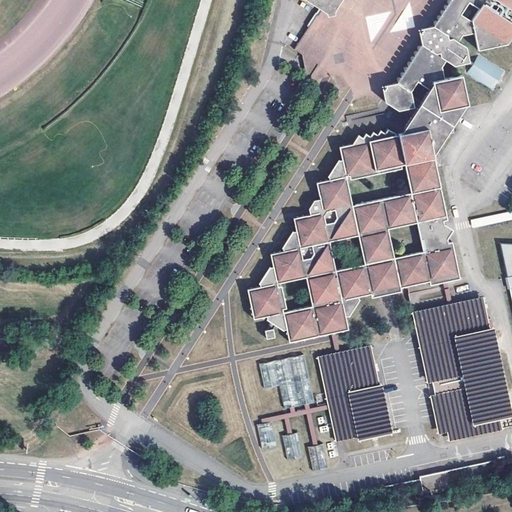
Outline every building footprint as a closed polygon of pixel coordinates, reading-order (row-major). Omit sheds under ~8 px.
[(438,11),(439,14),(440,15),(439,16),(438,15),(435,16),(435,19),(437,20),(436,21),(435,20),(431,21),(432,24),(433,25),(432,27),(419,29),(420,32),(417,32),(420,45),(419,46),(418,46),(415,46),(415,50),(416,51),(416,52),(415,51),(412,52),(412,55),(413,56),(412,57),(411,56),(408,57),(408,60),(410,61),(409,62),(408,61),(405,62),(405,66),(406,67),(405,68),(404,67),(401,68),(402,71),(403,72),(402,73),(401,72),(398,73),(398,76),(399,77),(399,78),(398,77),(394,78),(395,81),(396,82),(395,83),(382,86),(383,89),(380,90),(383,103),(396,111),(403,110),(411,115),(398,135),(395,135),(386,129),(383,133),(379,130),(376,135),(371,132),(368,137),(364,134),(361,139),(357,136),(351,145),(337,148),(340,160),(336,160),(326,177),(327,181),(315,184),(318,200),(314,201),(312,201),(307,210),(308,215),(291,218),(294,231),(290,232),(280,248),(280,252),(267,255),(270,267),(267,268),(256,285),(257,288),(244,291),(251,321),(264,318),(265,321),(270,324),(265,331),(263,332),(264,340),(273,339),(271,330),(273,327),(281,332),(284,331),(287,344),(316,337),(330,334),(335,333),(346,330),(344,319),(347,318),(358,301),(357,298),(369,296),(370,299),(380,297),(386,296),(390,295),(399,293),(398,289),(407,287),(428,283),(429,286),(442,283),(447,282),(460,279),(453,248),(451,242),(447,243),(446,241),(452,231),(443,225),(442,221),(446,221),(445,216),(439,188),(432,159),(431,156),(445,135),(453,133),(451,125),(463,106),(466,106),(460,76),(442,80),(439,68),(444,61),(452,66),(465,63),(471,67),(466,74),(492,90),(504,71),(478,55),(473,63),(467,59),(465,48),(456,42),(461,35),(472,33),(476,51),(507,45),(511,36),(511,0),(449,0),(450,0),(449,0),(445,0),(446,3),(447,4),(446,5),(445,4),(442,5),(442,8),(444,9),(443,11),(442,10),(438,11)] [(302,0),(323,13),(325,16),(332,15),(332,11),(338,0),(302,0)] [(511,210),(470,220),(471,224),(472,228),(511,219),(511,210)] [(511,244),(499,244),(507,278),(509,289),(511,302),(511,244)] [(447,282),(442,283),(443,286),(443,290),(445,299),(446,305),(449,305),(452,304),(448,289),(447,284),(447,282)] [(415,312),(412,313),(411,313),(415,330),(415,333),(416,336),(426,384),(432,383),(434,395),(429,396),(434,421),(437,435),(438,435),(442,434),(446,433),(448,442),(502,432),(500,421),(511,419),(509,404),(493,329),(489,330),(483,297),(458,303),(452,304),(449,305),(446,305),(415,312)] [(335,333),(330,334),(331,337),(332,340),(334,353),(337,353),(339,352),(338,348),(338,346),(335,333)] [(334,353),(316,357),(324,393),(326,405),(327,407),(328,410),(329,415),(332,434),(334,443),(337,443),(344,442),(355,440),(356,443),(372,439),(378,438),(391,435),(390,431),(380,385),(379,385),(370,346),(339,352),(337,353),(334,353)] [(273,361),(258,364),(264,389),(279,386),(284,409),(289,408),(291,408),(293,407),(299,406),(303,405),(306,404),(308,404),(314,402),(313,396),(303,354),(288,358),(273,361)] [(291,408),(289,408),(290,413),(260,419),(261,422),(261,424),(271,422),(283,419),(287,436),(289,435),(291,435),(288,418),(305,415),(312,446),(314,446),(317,445),(310,413),(328,410),(327,407),(326,405),(309,409),(308,404),(306,404),(303,405),(304,410),(294,412),(293,407),(291,408)] [(257,425),(262,450),(277,447),(271,422),(261,424),(257,425)] [(287,436),(281,437),(286,461),(302,458),(297,433),(291,435),(289,435),(287,436)] [(312,446),(307,447),(312,473),(327,469),(322,444),(317,445),(314,446),(312,446)] [(460,484),(460,470),(439,470),(439,484),(460,484)]
